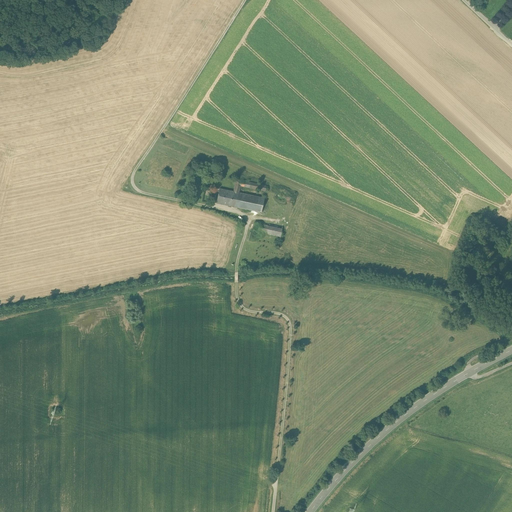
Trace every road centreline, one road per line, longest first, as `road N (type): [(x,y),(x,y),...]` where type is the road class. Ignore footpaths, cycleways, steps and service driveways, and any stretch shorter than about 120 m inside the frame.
road 1 (track): [(272,511),(291,326),(274,312),(241,307),(235,267)]
road 2 (secondary): [(309,511),(413,406),(511,348)]
